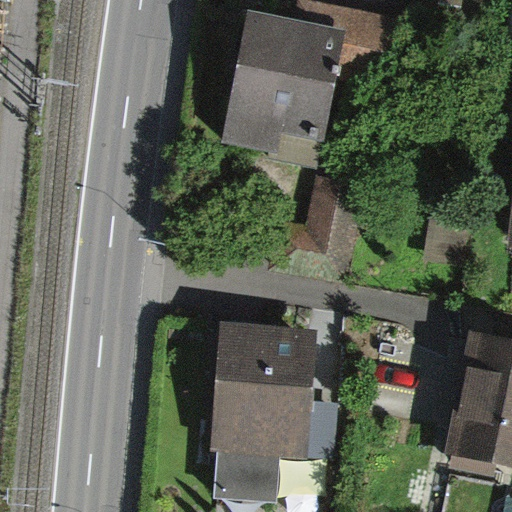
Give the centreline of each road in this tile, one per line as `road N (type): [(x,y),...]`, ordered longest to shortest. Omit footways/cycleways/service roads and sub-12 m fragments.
road 1 (primary): [(86,511),(141,0)]
road 2 (track): [(0,282),(22,0)]
